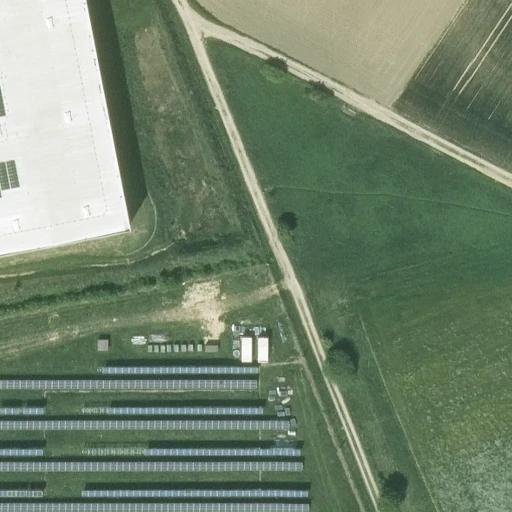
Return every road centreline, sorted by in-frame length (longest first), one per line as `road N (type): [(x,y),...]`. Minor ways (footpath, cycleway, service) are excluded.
road 1 (track): [(380,511),(179,0)]
road 2 (track): [(511,185),(185,16)]
